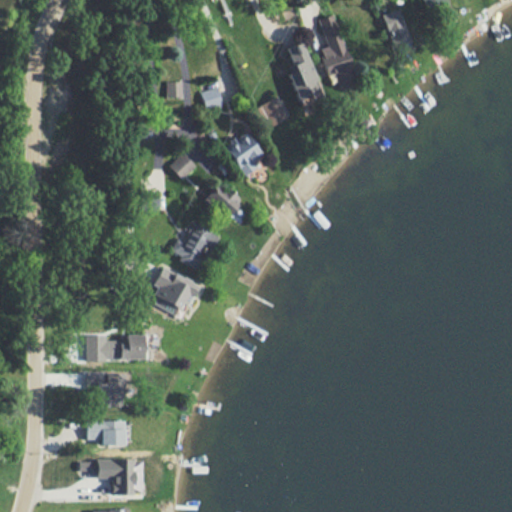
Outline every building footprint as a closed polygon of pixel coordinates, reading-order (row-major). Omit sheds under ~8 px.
[(444,2),(443,0),(419,0),(425,11),(444,2)] [(389,48),(406,44),(399,9),(381,13),(389,48)] [(352,77),(332,13),(316,18),(325,46),(316,49),(328,85),(352,77)] [(284,47),(289,65),(284,66),(297,106),(319,99),(301,42),(284,47)] [(163,96),(179,96),(179,81),(163,81),(163,96)] [(198,91),(202,108),(219,104),(214,86),(198,91)] [(255,166),(251,160),(260,154),(243,131),(221,147),(242,175),(255,166)] [(166,165),(179,179),(194,166),(181,152),(166,165)] [(203,197),(225,217),(239,201),(217,181),(203,197)] [(138,211),(156,212),(156,193),(139,193),(138,211)] [(193,267),(204,247),(208,249),(216,235),(192,221),(180,242),(174,239),(166,252),(193,267)] [(194,285),(160,266),(150,284),(155,287),(151,294),(181,310),(194,285)] [(83,334),(83,360),(142,359),(142,333),(121,334),(121,339),(103,339),(103,334),(83,334)] [(95,405),(121,405),(120,372),(102,372),(102,374),(86,374),(86,382),(95,382),(95,405)] [(121,420),(83,421),(83,439),(98,439),(98,445),(121,445),(121,420)] [(139,494),(139,459),(93,458),(93,478),(109,478),(108,494),(139,494)] [(76,461),(76,471),(92,470),(92,460),(76,461)]
